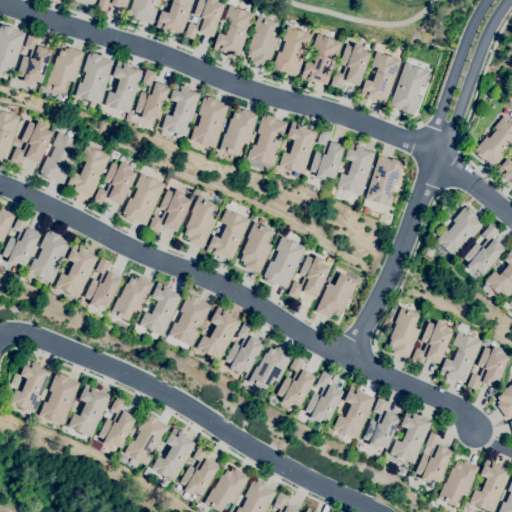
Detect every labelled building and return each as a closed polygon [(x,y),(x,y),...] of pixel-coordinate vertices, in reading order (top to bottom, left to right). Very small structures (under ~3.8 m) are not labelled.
[(106,12),(96,8),(98,0),(127,0),(124,9),(109,4),(106,12)] [(160,0),(152,24),(140,20),(139,21),(132,18),(132,19),(128,17),(129,15),(128,14),(133,0),(160,0)] [(192,0),(181,34),(170,30),(169,31),(155,26),(161,11),(168,13),(172,0),(192,0)] [(194,40),(184,36),(189,22),(196,25),(199,17),(193,15),(197,0),(216,0),(216,1),(224,4),(213,37),(197,31),(194,40)] [(239,56),(227,52),(227,53),(220,51),(220,52),(213,49),(215,43),(214,43),(218,33),(225,35),(230,21),(224,19),(229,5),(253,14),(239,56)] [(265,67),(251,63),(252,61),(250,60),(251,57),(247,56),(249,49),(247,49),(253,33),(252,33),(257,16),(276,23),(271,36),(277,38),(268,64),(267,63),(265,67)] [(11,76),(0,72),(0,26),(1,27),(2,24),(13,28),(12,29),(25,33),(11,76)] [(296,78),(284,73),(283,75),(273,71),(274,68),(272,67),(278,51),(281,52),(285,41),(282,40),(287,26),(311,35),(296,78)] [(32,84),(23,81),(24,78),(16,75),(22,56),(29,58),(31,50),(24,47),(28,33),(38,37),(36,45),(52,50),(41,83),(33,81),(32,84)] [(326,85),(315,81),(314,82),(308,80),(300,78),(302,72),(306,62),(313,64),(318,49),(312,46),(316,34),(341,42),(326,85)] [(339,89),(330,85),(334,71),(342,74),(345,66),(339,64),(346,45),(353,47),(354,44),(363,47),(361,50),(370,53),(358,86),(342,80),(339,89)] [(63,93),(45,87),(50,71),(51,71),(56,56),(58,56),(60,49),(64,51),(65,48),(67,49),(68,47),(83,52),(74,82),(67,80),(63,93)] [(385,103),(374,98),(373,100),(366,98),(359,95),(365,79),(372,82),(377,68),(371,65),(376,51),(400,60),(385,103)] [(99,104),(74,96),(79,82),(82,83),(85,71),(82,71),(88,54),(89,55),(90,52),(101,55),(100,57),(113,61),(99,104)] [(129,113),(104,105),(108,91),(115,93),(119,79),(112,77),(115,67),(117,61),(131,65),(131,67),(142,70),(129,113)] [(413,115),(401,111),(401,110),(389,106),(404,63),(429,72),(424,86),(421,85),(417,95),(420,97),(413,115)] [(149,120),(140,117),(141,114),(134,111),(140,92),(146,94),(149,86),(141,83),(146,69),(156,73),(153,81),(169,86),(159,119),(150,117),(149,120)] [(186,136),(161,129),(165,114),(172,116),(176,102),(169,100),(174,83),(188,88),(188,90),(199,94),(186,136)] [(214,148),(189,140),(194,126),(197,127),(200,116),(198,115),(203,98),(204,99),(205,96),(216,99),(215,100),(228,104),(214,148)] [(237,156),(219,150),(224,133),(225,133),(230,118),(232,119),(234,112),(240,114),(242,109),(257,114),(248,144),(242,142),(237,156)] [(6,159),(0,156),(0,110),(19,116),(6,159)] [(273,166),(248,158),(253,144),(255,145),(259,134),(256,133),(261,116),(263,117),(264,114),(275,118),(274,119),(287,123),(273,166)] [(511,145),(493,168),(483,159),(483,160),(474,153),(475,151),(474,150),(485,136),(488,138),(495,129),(493,127),(503,116),(511,123),(511,145)] [(19,165),(9,161),(15,147),(22,151),(26,143),(20,140),(29,122),(36,125),(37,121),(46,125),(44,129),(52,132),(38,164),(23,157),(19,165)] [(303,174),(278,166),(283,152),(289,154),(293,140),(286,138),(291,121),(306,126),(305,127),(317,131),(303,174)] [(324,180),(315,177),(316,173),(309,171),(315,151),(321,153),(323,146),(316,143),(321,129),(330,132),(328,140),(344,146),(334,179),(325,176),(324,180)] [(63,184),(51,178),(51,179),(43,176),(40,175),(41,172),(40,172),(47,156),(50,157),(54,147),(51,145),(58,132),(82,143),(63,184)] [(349,202),(335,197),(338,188),(336,187),(340,173),(347,175),(351,161),(344,159),(349,142),(364,147),(363,149),(374,152),(360,195),(352,192),(349,202)] [(91,197),(79,191),(78,193),(65,187),(72,172),(79,175),(86,162),(80,159),(86,145),(109,156),(91,197)] [(389,207),(364,199),(378,156),(390,160),(391,158),(402,162),(401,164),(403,164),(397,181),(394,180),(391,192),(394,193),(389,207)] [(511,182),(508,179),(507,180),(501,175),(501,176),(496,171),(507,158),(511,163),(511,182)] [(102,206),(92,201),(98,188),(105,191),(109,184),(103,181),(112,162),(118,165),(120,162),(129,166),(127,169),(135,173),(121,205),(105,198),(102,206)] [(145,226),(133,220),(133,221),(122,216),(124,214),(122,213),(129,197),(132,199),(137,188),(134,187),(140,173),(164,184),(145,226)] [(157,233),(147,229),(154,215),(160,218),(164,211),(158,208),(167,190),(174,193),(175,189),(184,193),(182,196),(191,200),(176,232),(160,225),(157,233)] [(202,249),(187,242),(188,240),(186,239),(187,236),(184,234),(187,228),(185,227),(192,213),(190,212),(198,196),(215,204),(209,217),(215,220),(202,249)] [(455,258),(435,241),(444,230),(447,232),(454,223),(452,221),(463,207),(465,208),(466,206),(475,214),(474,214),(484,223),(455,258)] [(0,208),(15,215),(1,244),(0,243),(0,208)] [(231,260),(220,255),(219,257),(205,251),(213,235),(219,238),(225,225),(219,222),(226,208),(249,220),(231,260)] [(24,267),(16,263),(15,266),(6,262),(8,259),(1,255),(10,237),(15,240),(19,232),(12,229),(18,215),(28,220),(24,228),(39,235),(24,267)] [(258,274),(244,267),(244,266),(242,265),(243,262),(240,260),(243,254),(241,253),(248,238),(246,238),(254,222),(271,230),(265,242),(272,245),(258,274)] [(483,275),(476,269),(473,272),(466,266),(468,263),(462,258),(476,242),(481,246),(486,240),(480,235),(489,224),(497,231),(492,237),(505,248),(483,275)] [(51,283),(27,272),(34,258),(36,259),(41,249),(39,247),(46,232),(48,232),(49,230),(59,234),(58,236),(71,242),(51,283)] [(286,289),(274,283),(273,284),(263,279),(264,277),(263,276),(270,260),(273,262),(278,251),(275,250),(281,236),(305,247),(286,289)] [(78,298),(54,286),(61,273),(67,276),(73,262),(66,259),(74,244),(87,250),(86,252),(97,257),(78,298)] [(498,301),(493,297),(494,296),(488,291),(486,293),(481,288),(485,284),(483,283),(493,271),(498,276),(508,264),(502,259),(511,247),(511,290),(504,300),(501,297),(498,301)] [(297,299),(287,294),(293,281),(300,284),(304,277),(298,274),(306,256),(313,259),(315,255),(323,259),(322,263),(330,267),(315,298),(300,291),(297,299)] [(101,318),(86,310),(90,301),(83,297),(92,279),(98,282),(102,274),(95,270),(101,258),(110,262),(106,270),(122,277),(107,308),(105,308),(101,318)] [(335,319),(330,316),(329,318),(315,311),(328,283),(334,285),(340,273),(357,281),(350,297),(349,296),(342,311),(341,310),(338,317),(336,316),(335,319)] [(128,321),(110,313),(117,297),(119,298),(126,283),(127,284),(130,278),(134,279),(135,276),(138,278),(138,276),(153,283),(139,312),(133,309),(128,321)] [(162,336),(138,325),(145,311),(151,314),(157,301),(150,298),(158,282),(171,288),(170,291),(181,296),(162,336)] [(191,347),(167,335),(174,322),(177,323),(182,313),(179,311),(187,293),(199,299),(199,300),(211,306),(191,347)] [(218,361),(195,348),(203,335),(208,338),(216,325),(209,321),(217,307),(230,314),(229,316),(240,322),(218,361)] [(407,359),(392,353),(393,351),(390,350),(392,347),(388,345),(391,339),(389,338),(395,323),(394,323),(401,307),(419,314),(413,327),(419,330),(407,359)] [(420,365),(410,361),(416,348),(422,351),(426,343),(420,341),(428,322),(435,325),(436,321),(445,325),(444,329),(452,332),(438,364),(423,357),(420,365)] [(247,373),(239,369),(237,372),(229,368),(231,364),(224,360),(234,343),(239,346),(243,339),(236,335),(244,322),(253,327),(249,334),(264,343),(247,373)] [(464,382),(453,378),(452,380),(438,374),(445,358),(452,361),(458,347),(452,345),(458,331),(457,331),(460,323),(469,326),(466,334),(482,341),(464,382)] [(488,346),(482,344),(485,338),(490,340),(488,346)] [(265,391),(247,381),(256,366),(257,367),(265,353),(266,354),(269,348),(273,350),(275,347),(277,348),(278,346),(292,354),(277,382),(271,379),(265,391)] [(476,390),(466,386),(471,373),(479,376),(482,368),(476,366),(484,347),(491,350),(493,346),(502,350),(500,353),(508,357),(495,389),(479,382),(476,390)] [(298,407),(291,402),(289,406),(280,401),(282,398),(276,394),(286,376),(291,379),(295,372),(289,368),(295,356),(305,361),(301,368),(315,376),(298,407)] [(33,413),(9,403),(15,390),(21,392),(26,379),(19,376),(26,360),(40,365),(39,367),(50,372),(33,413)] [(327,422),(319,418),(317,422),(309,418),(311,414),(304,411),(313,392),(319,395),(322,388),(316,384),(322,371),(331,376),(327,383),(343,391),(327,422)] [(62,425),(38,415),(44,402),(47,403),(51,392),(48,391),(55,374),(56,375),(57,373),(68,377),(67,378),(79,383),(62,425)] [(511,413),(506,418),(496,405),(498,404),(496,402),(498,401),(496,397),(502,393),(501,392),(511,383),(511,413)] [(91,438),(67,427),(73,413),(79,416),(85,402),(78,399),(85,384),(99,390),(98,392),(109,397),(91,438)] [(344,441),(337,438),(339,432),(332,429),(338,415),(344,418),(350,404),(343,401),(350,385),(363,391),(363,393),(374,398),(356,439),(347,435),(344,441)] [(120,448),(112,444),(110,448),(102,443),(104,440),(97,436),(106,418),(112,421),(116,414),(109,410),(116,397),(125,402),(121,410),(136,418),(120,448)] [(376,449),(367,445),(369,441),(362,438),(370,419),(376,422),(379,414),(372,411),(377,398),(387,402),(384,410),(399,417),(386,449),(378,445),(376,449)] [(401,465),(394,462),(396,457),(389,453),(394,440),(401,443),(406,429),(399,426),(406,410),(420,416),(419,418),(430,423),(413,464),(403,460),(401,465)] [(146,466),(123,453),(131,440),(134,441),(139,431),(137,430),(145,415),(147,415),(148,413),(158,419),(157,420),(169,426),(146,466)] [(173,482),(150,469),(158,456),(163,459),(171,447),(164,443),(173,428),(186,436),(185,437),(196,443),(173,482)] [(438,483),(430,479),(428,483),(420,479),(421,476),(414,472),(422,454),(428,456),(431,448),(424,445),(430,432),(439,436),(436,444),(452,451),(438,483)] [(201,496),(193,492),(191,495),(183,490),(185,487),(179,483),(189,465),(194,468),(198,461),(192,457),(199,445),(208,450),(203,457),(219,466),(201,496)] [(492,511),(489,511),(468,503),(474,489),(480,492),(486,478),(479,475),(486,459),(499,465),(499,467),(510,472),(492,511)] [(454,506),(436,498),(443,483),(445,483),(451,468),(453,469),(455,462),(459,464),(460,461),(463,462),(463,460),(478,467),(466,496),(460,493),(454,506)] [(220,511),(218,511),(203,503),(212,488),(213,488),(221,474),(223,475),(226,469),(230,472),(232,469),(234,470),(234,468),(249,477),(233,504),(227,501),(220,511)] [(265,511),(235,511),(238,507),(241,508),(246,498),(244,496),(252,481),(253,481),(254,479),(264,485),(276,492),(265,511)] [(497,511),(502,501),(505,502),(510,492),(507,490),(511,479),(511,511),(497,511)] [(277,511),(279,509),(272,506),(279,493),(288,497),(285,505),(298,511),(277,511)]
